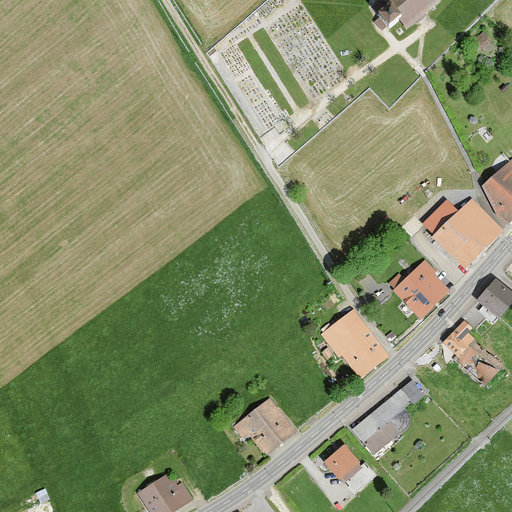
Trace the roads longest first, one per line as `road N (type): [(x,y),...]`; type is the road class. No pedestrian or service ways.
road 1 (tertiary): [(212,511),(399,361),(511,240)]
road 2 (track): [(168,0),(262,153)]
road 3 (track): [(399,361),(490,450)]
